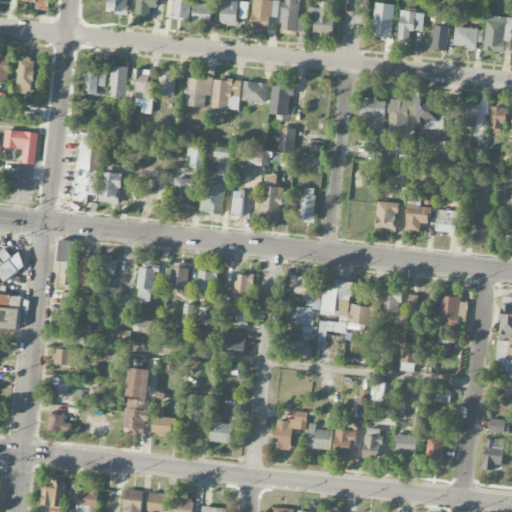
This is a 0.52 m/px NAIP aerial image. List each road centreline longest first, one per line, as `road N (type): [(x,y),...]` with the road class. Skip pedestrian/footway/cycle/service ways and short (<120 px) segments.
road 1 (residential): [(0,27),(511,80)]
road 2 (primary): [(22,452),(511,502)]
road 3 (primary): [(511,272),(129,232)]
road 4 (tertiary): [(49,224),(15,511)]
road 5 (residential): [(278,248),(248,511)]
road 6 (residential): [(329,254),(355,0)]
road 7 (residential): [(490,270),(462,511)]
road 8 (residential): [(49,224),(71,0)]
